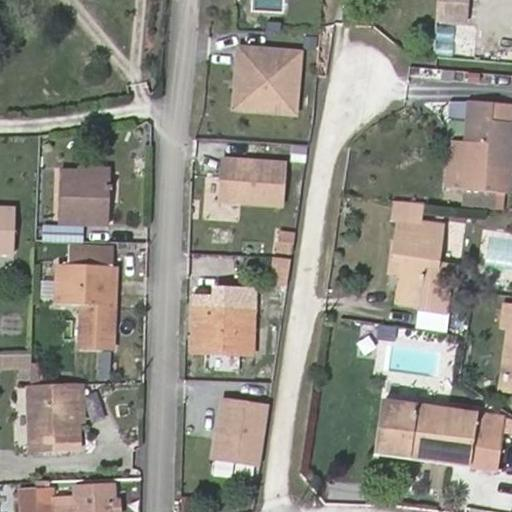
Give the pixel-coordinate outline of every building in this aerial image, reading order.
[(436,0),(435,21),(468,23),(469,0),(436,0)] [(240,45),(236,106),(298,110),(302,49),(240,45)] [(451,140),(446,188),(506,195),(507,193),(509,171),(511,136),(511,106),(469,103),(465,141),(451,140)] [(286,161),(223,157),(220,199),(284,203),(286,161)] [(62,169),(61,224),(107,225),(108,170),(62,169)] [(401,275),(398,294),(422,297),(421,307),(420,312),(445,317),(450,282),(456,282),(458,268),(437,264),(440,245),(429,244),(431,226),(422,224),(425,203),(393,200),(391,221),(399,223),(392,263),(403,265),(401,275)] [(0,253),(14,254),(15,210),(0,209),(0,253)] [(279,252),(280,221),(241,219),(241,239),(271,240),(270,251),(279,252)] [(431,226),(429,244),(440,245),(442,227),(431,226)] [(81,241),(81,228),(55,227),(54,240),(81,241)] [(392,263),(390,273),(401,275),(403,265),(392,263)] [(81,307),(81,347),(113,348),(114,307),(106,307),(107,267),(57,266),(56,306),(81,307)] [(115,267),(107,267),(106,307),(114,307),(115,267)] [(397,302),(421,307),(422,297),(398,294),(397,302)] [(217,300),(217,298),(192,297),(190,353),(251,355),(253,301),(217,300)] [(509,329),(502,376),(511,377),(511,309),(505,308),(503,328),(509,329)] [(0,367),(21,367),(21,355),(0,354),(0,367)] [(511,390),(511,377),(502,376),(500,389),(511,390)] [(76,384),(77,422),(86,422),(85,383),(76,384)] [(78,451),(77,422),(76,384),(31,385),(29,385),(31,452),(78,451)] [(264,465),(269,402),(221,398),(217,461),(264,465)] [(497,470),(503,419),(379,402),(373,453),(497,470)] [(74,489),(75,498),(59,499),(59,511),(119,511),(119,500),(114,500),(113,486),(74,489)] [(54,511),(53,488),(35,490),(36,511),(54,511)] [(17,491),(18,511),(36,511),(35,490),(17,491)]
